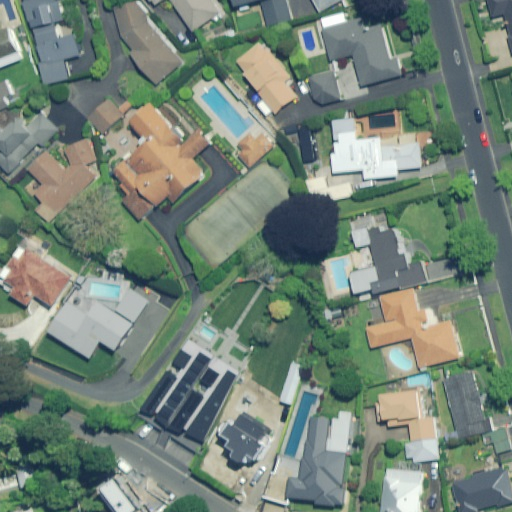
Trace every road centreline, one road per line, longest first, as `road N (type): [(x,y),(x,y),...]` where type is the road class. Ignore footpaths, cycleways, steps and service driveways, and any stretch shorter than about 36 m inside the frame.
road 1 (residential): [(511,280),(438,0)]
road 2 (residential): [(0,392),(219,511)]
